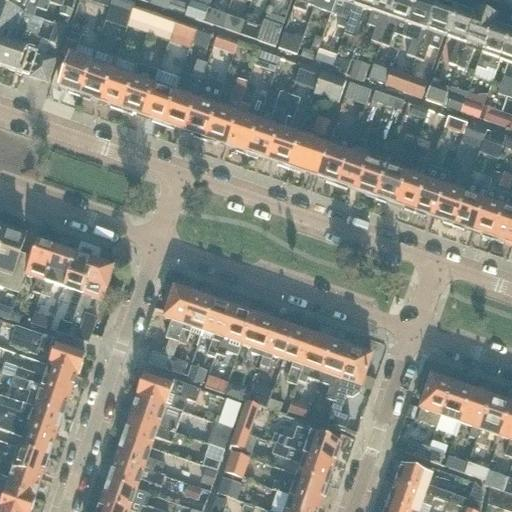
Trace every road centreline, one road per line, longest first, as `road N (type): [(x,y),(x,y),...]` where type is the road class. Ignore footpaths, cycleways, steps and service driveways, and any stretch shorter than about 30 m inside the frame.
road 1 (residential): [(156,241),(67,511)]
road 2 (residential): [(156,241),(414,332)]
road 3 (residential): [(438,265),(181,175)]
road 4 (residential): [(181,175),(0,110)]
road 5 (residential): [(351,511),(414,332)]
road 6 (residential): [(0,188),(156,241)]
